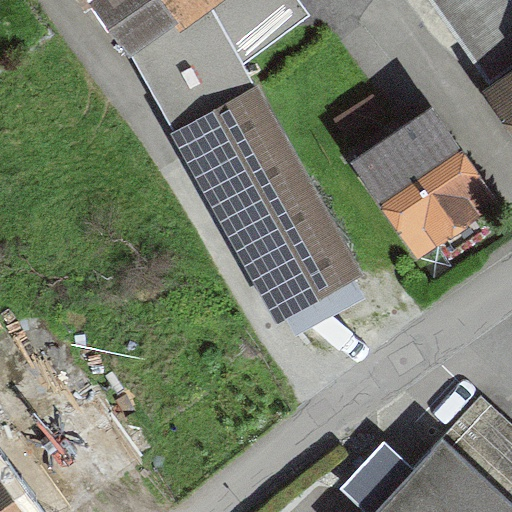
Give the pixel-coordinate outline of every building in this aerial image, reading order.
[(81,0),(87,8),(96,1),(132,51),(175,21),(182,29),(222,0),(81,0)] [(511,0),(429,0),(491,87),(511,72),(511,0)] [(511,72),(491,87),(486,90),(511,127),(511,72)] [(366,273),(259,85),(173,134),(280,322),(366,273)] [(501,205),(434,106),(353,161),(420,259),(501,205)] [(0,511),(87,511),(83,505),(158,451),(104,375),(27,430),(0,391),(0,511)] [(511,511),(511,420),(483,394),(414,467),(372,511),(511,511)] [(366,511),(372,511),(414,467),(386,441),(341,489),(366,511)]
